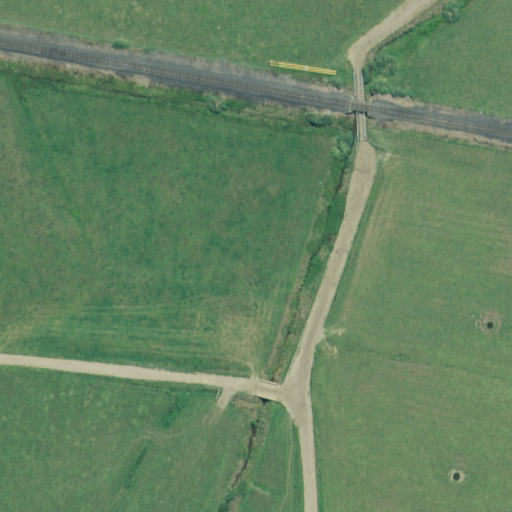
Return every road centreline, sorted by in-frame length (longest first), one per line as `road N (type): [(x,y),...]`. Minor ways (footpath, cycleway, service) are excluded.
road 1 (track): [(318,371),(362,165),(358,69),(346,44),(406,0)]
road 2 (track): [(318,371),(0,344)]
road 3 (track): [(318,371),(328,511)]
